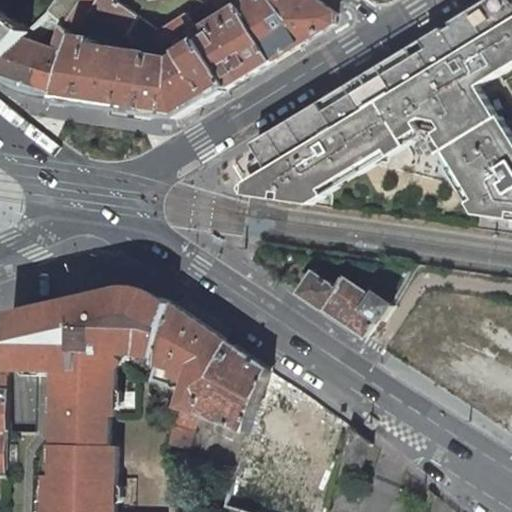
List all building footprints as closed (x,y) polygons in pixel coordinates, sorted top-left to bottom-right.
[(80,0),(57,0),(49,12),(29,31),(31,33),(49,16),(62,25),(80,0)] [(80,0),(62,25),(74,35),(94,10),(100,0),(80,0)] [(129,35),(141,19),(114,0),(100,0),(94,10),(129,35)] [(237,0),(214,0),(225,17),(242,7),(237,0)] [(276,62),(338,25),(339,14),(319,0),(252,0),(242,7),(276,62)] [(350,88),(258,144),(273,170),(251,183),(249,195),(250,196),(511,234),(511,135),(502,120),(500,121),(481,91),(511,70),(511,0),(492,0),(425,41),(431,50),(406,65),(401,56),(393,61),(350,88)] [(276,62),(242,7),(225,17),(213,24),(199,33),(202,38),(203,41),(232,89),(276,62)] [(0,62),(24,40),(31,33),(29,31),(0,9),(0,62)] [(197,28),(189,15),(161,33),(175,43),(181,39),(196,29),(197,28)] [(213,24),(210,20),(197,28),(196,29),(199,33),(213,24)] [(74,35),(62,25),(54,52),(72,59),(78,38),(74,35)] [(199,33),(196,29),(181,39),(187,47),(202,38),(199,33)] [(95,46),(96,40),(79,37),(78,38),(72,59),(60,101),(147,114),(156,59),(157,57),(95,46)] [(54,52),(24,40),(0,62),(0,81),(17,91),(26,95),(41,98),(60,101),(72,59),(54,52)] [(232,89),(203,41),(188,51),(187,54),(177,61),(156,59),(147,114),(179,119),(183,119),(186,117),(232,89)] [(391,304),(391,303),(371,288),(368,292),(347,278),(340,288),(318,273),(304,294),(369,337),(381,317),(386,320),(393,309),(395,306),(391,304)] [(133,285),(80,298),(36,308),(25,311),(11,314),(11,364),(10,369),(25,369),(45,370),(57,370),(56,445),(111,446),(112,416),(117,416),(118,370),(135,354),(145,354),(161,359),(177,305),(154,289),(148,286),(144,285),(140,285),(133,285)] [(273,371),(177,305),(161,359),(159,366),(180,371),(194,377),(190,391),(185,406),(187,406),(202,413),(250,432),(253,421),(272,372),(273,373),(273,371)] [(0,476),(9,477),(10,384),(10,369),(11,364),(0,364),(0,388),(3,391),(3,398),(0,397),(0,476)] [(294,447),(321,405),(273,373),(272,372),(253,421),(294,447)] [(319,464),(341,419),(337,417),(321,405),(294,447),(319,464)] [(353,428),(343,461),(363,467),(370,442),(353,428)] [(50,475),(49,511),(118,511),(120,446),(111,446),(56,445),(56,475),(50,475)] [(269,487),(237,478),(229,504),(250,511),(327,511),(329,510),(268,491),(269,487)]
